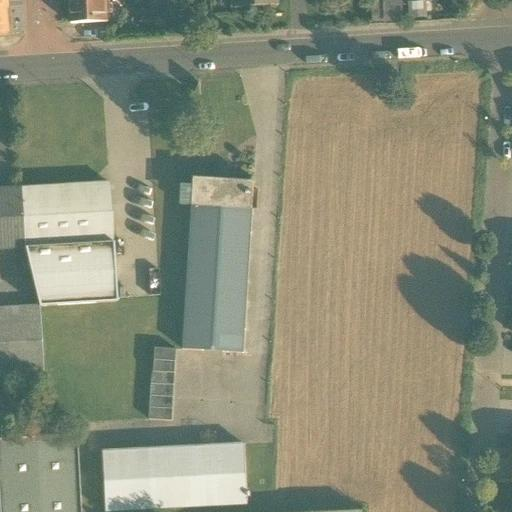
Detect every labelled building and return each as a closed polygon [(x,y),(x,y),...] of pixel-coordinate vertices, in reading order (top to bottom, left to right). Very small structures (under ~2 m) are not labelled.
[(107,24),(106,0),(69,0),(71,25),(107,24)] [(235,9),(235,10),(278,7),(277,0),(236,0),(237,9),(235,9)] [(384,24),(382,0),(371,0),(372,24),(384,24)] [(382,0),(384,24),(403,23),(402,0),(382,0)] [(457,0),(457,1),(471,9),(475,0),(457,0)] [(426,2),(408,4),(409,19),(427,18),(426,2)] [(390,91),(400,92),(401,77),(391,76),(390,91)] [(191,208),(252,212),(254,185),(193,181),(191,208)] [(115,303),(112,244),(108,184),(20,189),(24,249),(38,308),(115,303)] [(0,190),(0,250),(24,249),(20,189),(0,190)] [(182,351),(243,354),(252,212),(191,208),(182,351)] [(0,377),(42,375),(39,328),(38,308),(0,310),(0,377)] [(149,420),(173,421),(177,351),(153,349),(149,420)] [(0,442),(0,511),(77,511),(73,438),(0,442)] [(102,454),(104,511),(141,511),(246,507),(243,447),(102,454)]
